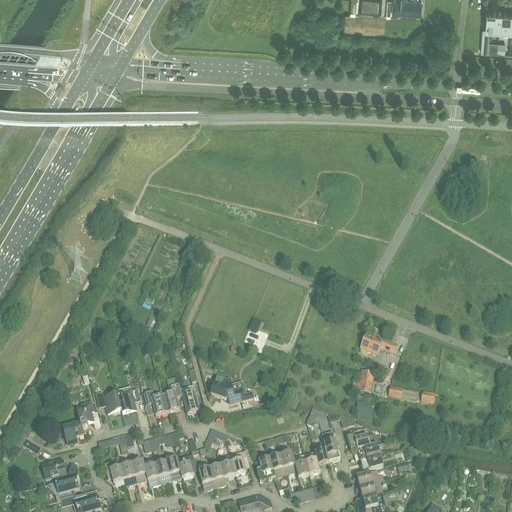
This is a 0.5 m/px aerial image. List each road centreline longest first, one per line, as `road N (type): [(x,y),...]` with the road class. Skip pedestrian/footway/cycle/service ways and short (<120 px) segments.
road 1 (tertiary): [(112,83),(455,102)]
road 2 (tertiary): [(456,88),(182,66)]
road 3 (residential): [(130,215),(360,305)]
road 4 (residential): [(360,305),(450,145),(455,102)]
road 5 (primary): [(0,274),(112,83)]
road 6 (residential): [(123,511),(96,483),(87,451),(95,438),(135,428),(148,436),(185,425),(198,430),(209,422)]
road 7 (residential): [(511,364),(360,305)]
road 8 (residential): [(281,503),(257,490),(209,505),(181,497),(137,511)]
